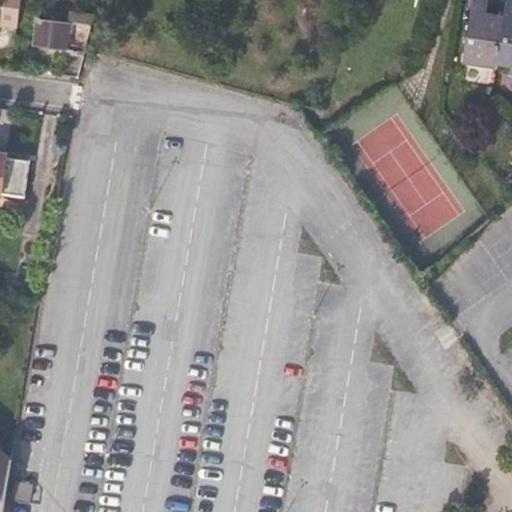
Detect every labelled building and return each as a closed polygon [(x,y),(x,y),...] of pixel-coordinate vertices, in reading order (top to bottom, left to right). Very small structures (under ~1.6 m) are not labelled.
[(18,25),(21,0),(0,0),(0,29),(1,30),(1,24),(18,25)] [(499,67),(505,16),(487,13),(489,0),(485,0),(472,0),(463,66),(498,72),(499,67)] [(511,77),(511,0),(507,0),(505,16),(499,67),(511,68),(510,77),(511,77)] [(85,54),(93,16),(73,13),(71,22),(39,18),(35,48),(85,54)] [(23,194),(27,163),(0,158),(0,198),(2,191),(23,194)] [(0,511),(2,511),(11,460),(0,458),(0,457),(0,511)]
